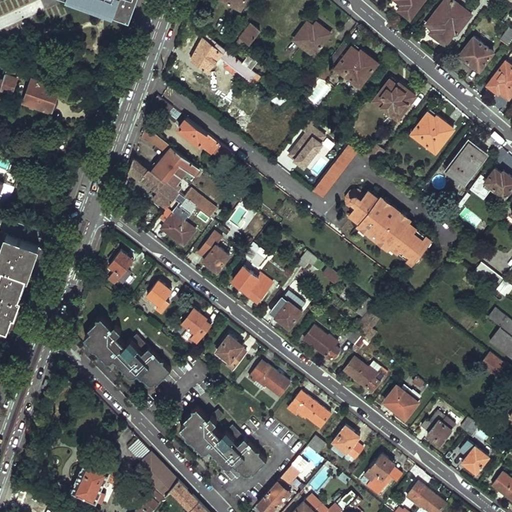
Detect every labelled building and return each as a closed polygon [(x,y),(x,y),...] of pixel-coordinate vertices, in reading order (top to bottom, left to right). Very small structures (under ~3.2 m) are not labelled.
[(74,0),(129,23),(135,7),(135,8),(134,9),(133,9),(131,9),(129,8),(130,6),(126,5),(124,0),(74,0)] [(124,0),(126,5),(130,6),(129,8),(131,9),(133,9),(134,9),(135,8),(135,7),(136,6),(138,0),(137,0),(124,0)] [(402,9),(411,16),(422,0),(400,0),(406,4),(402,9)] [(458,31),(472,13),(454,0),(444,0),(428,22),(440,32),(437,37),(446,44),(456,30),(458,31)] [(307,20),(294,38),(314,53),(330,31),(322,25),(319,28),(307,20)] [(258,32),(260,29),(251,22),(236,42),(240,45),(245,38),(250,42),(258,32)] [(511,39),(511,27),(510,26),(501,38),(508,44),(511,39)] [(243,61),(205,33),(191,58),(207,70),(221,56),(226,60),(226,65),(233,71),(238,69),(252,79),(254,76),(259,78),(261,76),(254,70),(251,68),(243,61)] [(494,50),(474,35),(461,53),(480,67),(494,50)] [(345,73),(360,85),(377,60),(369,54),(366,58),(359,53),(360,51),(352,45),(351,46),(344,40),(330,58),(338,64),(336,66),(334,68),(326,62),(318,73),(335,86),(345,73)] [(243,61),(251,68),(258,60),(249,54),(243,61)] [(502,86),(500,89),(510,95),(511,91),(511,62),(506,59),(492,78),(502,86)] [(2,77),(0,84),(0,87),(11,92),(17,76),(14,75),(16,70),(12,69),(13,64),(8,62),(6,69),(2,77)] [(23,100),(50,110),(60,79),(34,70),(23,100)] [(397,118),(415,93),(407,87),(404,91),(397,85),(398,84),(389,77),(389,78),(375,97),(373,100),(382,107),(397,118)] [(157,93),(154,102),(168,112),(173,106),(157,93)] [(428,111),(411,132),(435,150),(453,126),(444,119),(441,123),(435,118),(435,116),(428,111)] [(235,153),(187,116),(179,127),(200,143),(202,140),(209,145),(212,141),(232,157),(235,153)] [(305,168),(328,135),(306,119),(299,129),(303,132),(286,155),(305,168)] [(146,124),(142,134),(164,149),(169,142),(146,124)] [(358,150),(347,142),(312,188),(322,196),(358,150)] [(463,147),(446,170),(464,183),(486,152),(475,143),(468,150),(463,147)] [(153,170),(166,179),(179,161),(195,173),(200,166),(172,145),(153,170)] [(135,155),(130,168),(157,191),(152,197),(165,207),(179,190),(166,179),(153,170),(135,155)] [(495,166),(485,179),(496,188),(495,190),(503,197),(511,184),(511,175),(508,172),(506,174),(495,166)] [(0,179),(0,208),(3,210),(14,185),(0,179)] [(219,210),(191,188),(185,195),(194,202),(214,217),(219,210)] [(380,194),(378,197),(367,189),(364,193),(357,188),(350,189),(345,196),(346,204),(348,206),(351,201),(355,204),(352,209),(350,212),(360,220),(358,223),(361,225),(367,230),(379,239),(385,244),(389,247),(391,244),(393,246),(396,248),(413,261),(431,238),(414,225),(411,223),(409,221),(411,218),(407,215),(401,211),(390,202),(383,197),(380,194)] [(165,207),(158,217),(169,226),(167,230),(176,237),(176,238),(183,244),(195,228),(174,212),(182,202),(190,208),(194,202),(185,195),(179,190),(165,207)] [(240,224),(247,210),(239,206),(232,221),(240,224)] [(28,275),(39,244),(7,233),(0,251),(0,264),(4,266),(0,276),(0,323),(7,326),(12,311),(15,312),(21,297),(18,296),(26,274),(28,275)] [(210,239),(202,250),(207,254),(203,259),(216,269),(228,254),(210,239)] [(263,256),(266,253),(252,242),(250,245),(257,251),(263,256)] [(46,247),(39,244),(28,275),(35,278),(46,247)] [(258,264),(263,256),(257,251),(250,245),(243,253),(258,264)] [(122,247),(109,263),(122,273),(118,278),(123,281),(131,271),(126,267),(134,257),(122,247)] [(308,249),(298,262),(305,267),(309,262),(315,266),(321,259),(308,249)] [(257,301),(265,291),(264,290),(268,285),(258,277),(243,265),(232,280),(247,291),(246,293),(257,301)] [(331,289),(341,274),(329,266),(319,281),(331,289)] [(494,288),(504,279),(493,270),(484,280),(494,288)] [(261,274),(258,277),(268,285),(271,282),(261,274)] [(159,278),(147,293),(159,303),(156,308),(162,312),(169,302),(164,298),(172,287),(159,278)] [(282,295),(300,309),(304,303),(286,290),(282,295)] [(282,295),(270,311),(289,325),(301,310),(300,309),(282,295)] [(375,300),(370,296),(358,311),(363,316),(375,300)] [(194,305),(182,320),(188,325),(185,330),(196,339),(210,321),(206,317),(207,315),(194,305)] [(511,334),(511,320),(495,308),(488,316),(500,325),(511,334)] [(372,311),(358,330),(362,332),(370,338),(377,329),(372,325),(379,316),(372,311)] [(92,327),(85,333),(107,356),(113,356),(115,354),(130,371),(136,371),(138,368),(149,380),(155,379),(157,377),(159,379),(173,366),(138,330),(127,340),(118,330),(122,326),(117,320),(113,323),(103,312),(90,325),(92,327)] [(188,325),(182,320),(178,325),(185,330),(188,325)] [(313,324),(303,337),(332,358),(339,348),(334,345),(337,340),(328,333),(327,335),(313,324)] [(355,327),(353,325),(345,335),(354,343),(362,332),(358,330),(355,327)] [(511,334),(500,325),(490,339),(511,356),(511,334)] [(354,343),(351,348),(359,354),(371,340),(370,338),(362,332),(354,343)] [(233,366),(246,350),(241,347),(243,344),(229,333),(217,348),(230,359),(227,362),(233,366)] [(495,377),(506,363),(491,351),(480,366),(495,377)] [(344,368),(373,389),(387,370),(381,365),(377,370),(369,364),(368,366),(354,356),(344,368)] [(261,359),(254,369),(258,373),(255,378),(264,385),(265,384),(278,394),(289,380),(261,359)] [(399,387),(389,400),(394,403),(392,406),(405,416),(417,401),(399,387)] [(301,390),(287,408),(295,414),(298,411),(304,417),(306,415),(319,426),(330,412),(301,390)] [(186,417),(180,424),(202,447),(207,447),(209,445),(225,461),(231,462),(233,459),(244,470),(250,471),(252,468),(253,469),(267,457),(232,421),(221,431),(212,422),(223,411),(217,405),(208,414),(197,402),(184,415),(186,417)] [(434,424),(427,433),(439,443),(451,428),(439,418),(442,414),(437,410),(429,420),(434,424)] [(474,418),(469,415),(461,425),(465,429),(474,418)] [(474,418),(465,429),(471,434),(480,423),(474,418)] [(346,424),(334,440),(352,454),(360,444),(355,440),(359,434),(346,424)] [(320,438),(315,434),(308,444),(313,448),(320,438)] [(151,450),(139,437),(131,445),(143,458),(151,450)] [(313,448),(318,452),(325,442),(320,438),(313,448)] [(470,441),(461,451),(466,455),(462,460),(475,471),(488,455),(470,441)] [(153,480),(165,490),(169,486),(177,476),(151,450),(143,458),(134,466),(150,482),(153,480)] [(378,493),(392,475),(387,471),(393,464),(394,462),(381,452),(366,471),(372,476),(366,483),(378,493)] [(300,455),(293,463),(301,469),(308,461),(300,455)] [(72,487),(95,499),(105,478),(115,483),(121,471),(87,456),(72,487)] [(330,476),(329,475),(334,467),(326,463),(313,486),(321,491),(330,476)] [(397,478),(402,471),(393,464),(387,471),(392,475),(393,474),(397,478)] [(511,498),(511,477),(502,471),(492,484),(511,498)] [(341,472),(337,478),(346,483),(349,477),(341,472)] [(283,475),(258,501),(270,511),(290,489),(286,484),(290,481),(283,475)] [(211,511),(177,476),(169,486),(194,511),(211,511)] [(420,505),(422,504),(431,511),(437,511),(445,502),(417,481),(406,495),(420,505)] [(144,511),(147,511),(163,493),(153,485),(136,505),(144,511)] [(351,489),(338,501),(343,507),(347,504),(349,506),(359,496),(351,489)] [(317,511),(304,499),(290,511),(317,511)]
